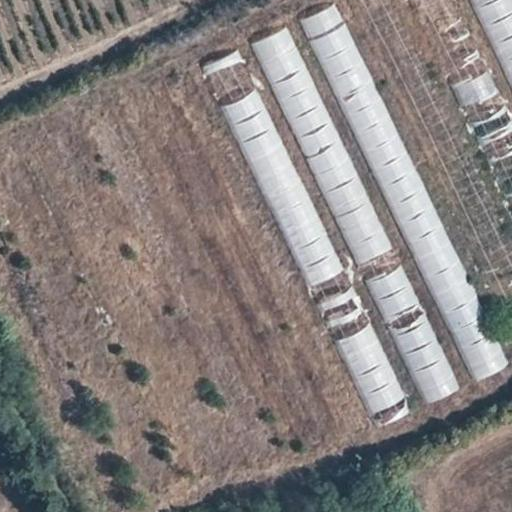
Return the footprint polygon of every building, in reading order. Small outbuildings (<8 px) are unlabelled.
[(329,0),(307,9),(446,344),(481,329),(345,0),(329,0)] [(454,0),(411,0),(433,45),(468,29),(454,0)] [(511,0),(480,0),(511,75),(511,0)] [(254,35),(419,404),(454,388),(289,19),(254,35)] [(511,107),(485,40),(450,54),(511,207),(511,107)] [(206,57),(369,424),(404,409),(241,42),(206,57)] [(459,341),(471,378),(506,366),(494,329),(459,341)]
